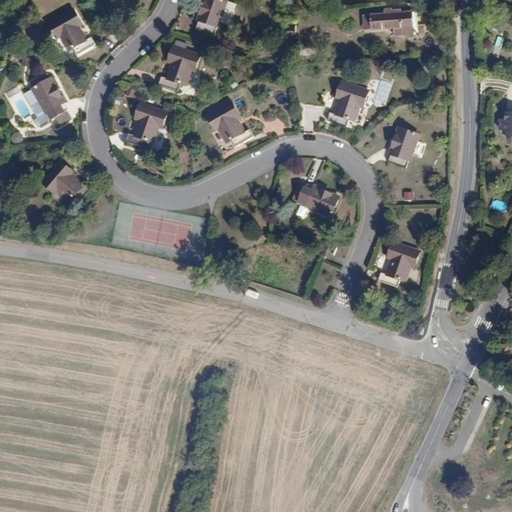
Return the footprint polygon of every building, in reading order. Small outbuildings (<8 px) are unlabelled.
[(192,25),(188,37),(205,43),(209,30),(222,34),(229,12),(199,3),(192,25)] [(410,34),(418,34),(416,11),(404,12),(404,8),(388,9),(388,13),(365,14),(366,27),(374,26),(374,31),(396,30),(396,35),(410,34)] [(74,47),(66,33),(68,32),(60,19),(39,33),(47,46),(49,44),(57,57),(61,55),(65,62),(83,51),(79,44),(74,47)] [(160,67),(162,68),(157,84),(152,82),(149,91),(169,98),(172,90),(177,91),(183,76),(187,77),(192,64),(165,54),(160,67)] [(364,100),(335,90),(330,104),(334,105),(328,120),(323,119),(320,128),(340,135),(342,126),(348,128),(354,112),(359,114),(364,100)] [(40,124),(44,131),(58,123),(54,116),(57,115),(44,91),(25,101),(38,125),(40,124)] [(206,114),(221,146),(247,134),(233,102),(206,114)] [(511,111),(504,112),(504,119),(499,119),(499,133),(505,133),(505,143),(511,143),(511,111)] [(125,131),(128,132),(122,146),(117,144),(114,153),(132,160),(135,153),(140,155),(147,140),(150,141),(156,125),(131,115),(125,131)] [(383,159),(385,160),(382,170),(399,176),(402,166),(404,167),(413,141),(392,134),(383,159)] [(13,135),(12,142),(21,143),(22,135),(13,135)] [(70,219),(84,205),(78,199),(73,203),(62,192),(64,190),(54,179),(35,198),(46,208),(49,206),(60,217),(64,213),(70,219)] [(413,192),(403,194),(405,203),(414,201),(413,192)] [(288,206),(277,206),(276,222),(286,223),(286,226),(312,229),(315,207),(288,204),(288,206)] [(378,266),(381,267),(375,282),(371,280),(367,288),(387,297),(389,290),(395,292),(402,276),(405,277),(411,261),(385,250),(378,266)]
